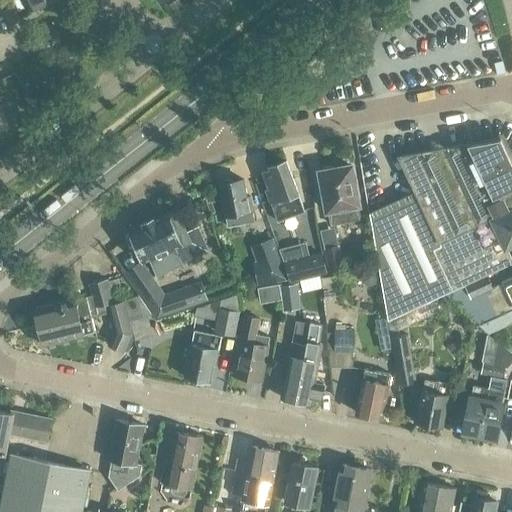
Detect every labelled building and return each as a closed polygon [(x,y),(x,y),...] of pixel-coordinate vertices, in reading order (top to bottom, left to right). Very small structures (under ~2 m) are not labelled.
[(26,11),(49,0),(11,0),(17,11),(24,7),(26,11)] [(511,162),(501,139),(464,145),(477,173),(511,166),(511,162)] [(511,166),(477,173),(464,145),(399,157),(416,193),(370,216),(388,322),(452,292),(453,293),(466,287),(488,276),(511,265),(511,260),(507,249),(511,246),(511,166)] [(271,171),(263,174),(270,192),(267,193),(278,223),(305,213),(299,194),(287,162),(270,168),(271,171)] [(324,172),(320,173),(324,194),(321,199),(323,206),(327,208),(328,212),(329,212),(332,226),(361,221),(358,206),(359,206),(352,167),(334,170),(332,168),(329,169),(325,170),(324,172)] [(222,185),(220,186),(226,217),(228,228),(255,223),(253,212),(251,198),(248,199),(244,181),(233,183),(231,181),(227,182),(224,183),(222,185)] [(183,265),(181,262),(197,256),(192,243),(177,210),(130,230),(144,263),(151,261),(158,276),(183,265)] [(288,279),(273,238),(251,246),(257,261),(254,261),(259,284),(288,279)] [(337,248),(324,250),(329,274),(342,272),(337,248)] [(312,257),(287,263),(292,282),(327,274),(322,255),(312,257)] [(372,270),(366,271),(362,277),(363,283),(368,286),(375,285),(378,280),(377,274),(372,270)] [(488,276),(466,287),(472,299),(494,289),(488,276)] [(321,280),(324,301),(337,300),(334,278),(321,280)] [(153,280),(136,291),(158,322),(191,310),(183,291),(164,297),(153,280)] [(93,297),(87,299),(76,301),(76,300),(35,310),(39,329),(91,316),(97,315),(96,308),(122,301),(117,281),(108,283),(108,281),(90,286),(93,297)] [(281,287),(284,309),(301,307),(298,285),(281,287)] [(115,333),(109,345),(124,353),(133,335),(125,303),(108,307),(115,333)] [(227,312),(227,316),(224,333),(240,335),(243,314),(227,312)] [(91,316),(39,329),(44,347),(84,337),(84,336),(96,333),(91,316)] [(269,348),(255,345),(261,322),(246,318),(241,341),(233,376),(262,382),(269,348)] [(307,346),(296,402),(310,405),(311,401),(322,404),(325,385),(315,383),(319,363),(318,363),(321,349),(319,349),(323,329),(324,326),(312,323),(311,327),(307,346)] [(336,339),(336,353),(354,353),(354,340),(354,330),(336,330),(336,339)] [(221,341),(210,338),(210,335),(196,332),(195,336),(194,336),(192,347),(186,378),(189,379),(190,381),(197,383),(199,381),(210,383),(213,365),(216,366),(219,352),(221,341)] [(391,339),(399,386),(417,384),(409,337),(391,339)] [(494,365),(492,377),(502,379),(504,367),(508,368),(511,363),(511,353),(497,342),(494,365)] [(296,402),(307,346),(293,343),(290,358),(281,399),(296,402)] [(481,374),(492,377),(494,365),(484,363),(481,374)] [(365,371),(363,381),(356,414),(382,420),(389,386),(391,376),(365,371)] [(416,416),(415,423),(421,424),(422,427),(436,430),(438,428),(442,428),(446,408),(449,409),(451,399),(447,399),(450,385),(426,381),(424,392),(423,391),(418,417),(416,416)] [(479,438),(489,390),(475,387),(472,398),(470,397),(463,433),(467,433),(469,436),(479,438)] [(489,390),(479,438),(490,440),(492,438),(496,439),(504,404),(502,404),(504,393),(489,390)] [(11,415),(0,412),(0,454),(4,455),(9,432),(19,434),(19,437),(46,443),(51,421),(12,413),(11,415)] [(115,421),(107,460),(109,466),(110,466),(108,475),(117,488),(118,490),(129,482),(139,476),(141,468),(136,467),(144,426),(129,424),(115,421)] [(191,489),(192,482),(194,471),(195,471),(201,438),(175,433),(169,465),(165,464),(161,483),(173,485),(172,491),(174,495),(182,496),(186,494),(187,489),(191,489)] [(240,511),(239,511),(267,511),(268,510),(269,502),(268,502),(270,495),(272,483),(273,484),(279,453),(252,447),(249,465),(245,465),(243,477),(246,478),(248,479),(246,491),(245,498),(243,497),(240,511)] [(82,511),(90,472),(11,456),(0,508),(0,511),(82,511)] [(317,468),(294,463),(286,502),(310,507),(317,468)] [(347,511),(356,468),(341,465),(333,505),(334,505),(332,511),(347,511)] [(356,468),(347,511),(363,511),(364,511),(372,472),(356,468)] [(451,511),(456,490),(424,483),(417,511),(451,511)] [(328,505),(331,489),(322,487),(319,504),(328,505)] [(461,503),(459,511),(495,511),(497,503),(486,501),(484,498),(479,497),(476,498),(473,498),(471,505),(461,503)]
